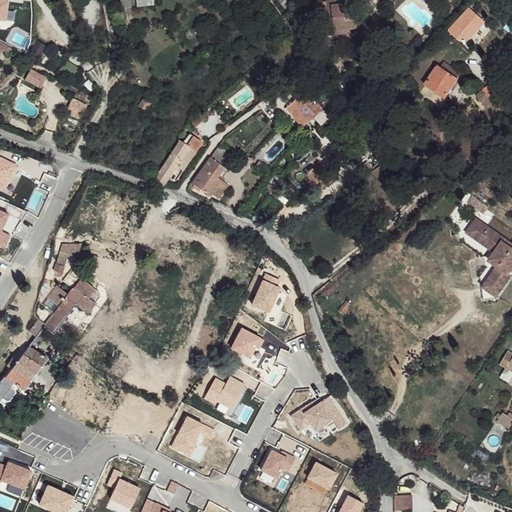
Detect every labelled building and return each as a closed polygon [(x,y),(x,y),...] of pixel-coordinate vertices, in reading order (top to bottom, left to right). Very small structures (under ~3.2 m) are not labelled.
[(9,1),(0,0),(0,21),(6,22),(9,1)] [(121,0),(122,10),(129,11),(128,0),(121,0)] [(360,4),(336,2),(326,0),(325,12),(335,13),(335,17),(333,31),(346,32),(347,28),(358,29),(360,4)] [(295,7),(285,12),(295,28),(305,23),(295,7)] [(461,38),(467,42),(484,22),(469,10),(449,33),(457,42),(461,38)] [(25,37),(16,32),(12,40),(21,45),(25,37)] [(5,57),(14,53),(0,44),(0,53),(2,53),(5,57)] [(458,70),(444,62),(441,67),(455,75),(458,70)] [(441,67),(438,65),(426,85),(443,95),(455,75),(441,67)] [(309,74),(299,81),(306,90),(314,83),(315,85),(321,80),(319,79),(315,72),(309,74)] [(314,83),(285,106),(300,125),(313,115),(316,118),(339,100),(322,79),(315,85),(314,83)] [(489,97),(502,108),(507,102),(484,83),(479,89),(489,97)] [(489,97),(479,89),(474,95),(484,103),(489,97)] [(150,107),(143,103),(139,110),(146,114),(150,107)] [(344,113),(336,119),(341,125),(349,119),(344,113)] [(178,135),(152,175),(161,181),(174,161),(181,166),(194,146),(178,135)] [(219,149),(215,145),(189,180),(207,192),(225,166),(213,158),(219,149)] [(280,179),(269,187),(276,195),(286,187),(280,179)] [(511,241),(510,243),(476,218),(466,228),(494,250),(493,255),(493,258),(497,263),(484,285),(495,293),(511,269),(511,241)] [(89,255),(76,249),(74,258),(87,262),(85,269),(116,279),(121,264),(89,255)] [(66,253),(59,251),(55,267),(61,269),(66,253)] [(493,258),(493,255),(478,274),(480,298),(495,293),(484,285),(497,263),(493,258)] [(96,289),(80,278),(47,324),(45,326),(54,332),(75,302),(87,311),(97,298),(96,289)] [(47,324),(39,318),(31,329),(39,334),(45,326),(47,324)] [(47,356),(32,344),(0,385),(0,398),(10,405),(47,356)] [(511,356),(506,353),(499,366),(505,370),(507,367),(511,369),(511,356)] [(163,399),(168,384),(125,371),(120,386),(163,399)] [(158,412),(144,407),(134,434),(148,440),(158,412)] [(176,439),(182,422),(172,419),(167,436),(176,439)] [(413,510),(413,494),(394,495),(394,511),(413,510)]
